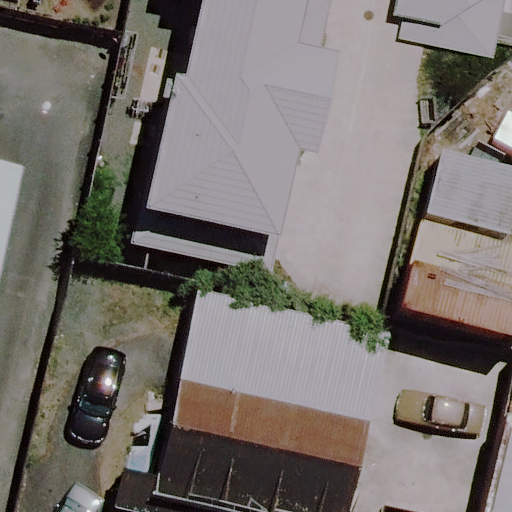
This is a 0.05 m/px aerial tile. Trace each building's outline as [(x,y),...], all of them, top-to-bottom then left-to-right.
[(142,243),(282,272),(290,237),(305,240),(324,152),(341,156),(362,55),(330,48),(340,0),(194,0),(221,6),(205,78),(199,77),(187,133),(167,129),(142,243)] [(511,0),(434,0),(430,22),(511,40),(511,0)] [(511,203),(418,182),(394,284),(511,310),(511,203)] [(0,279),(18,204),(0,200),(0,279)] [(403,511),(439,364),(240,316),(193,511),(403,511)]
